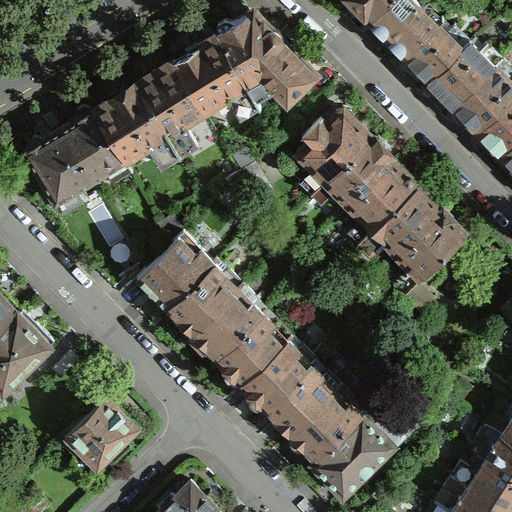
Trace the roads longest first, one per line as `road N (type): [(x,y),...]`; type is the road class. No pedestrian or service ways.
road 1 (residential): [(219,432),(0,210)]
road 2 (residential): [(304,0),(511,208)]
road 3 (tertiary): [(149,0),(0,94)]
road 4 (residential): [(129,511),(219,432)]
